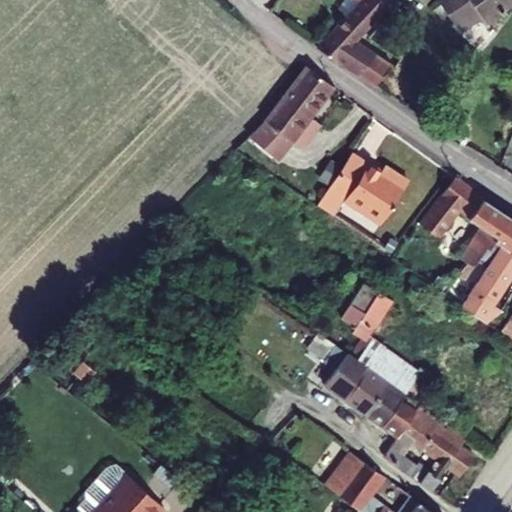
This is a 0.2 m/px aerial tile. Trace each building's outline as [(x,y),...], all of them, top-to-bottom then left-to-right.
[(363,44),(399,0),(364,0),(366,1),(327,49),(366,78),(382,60),(363,44)] [(511,0),(447,0),(462,21),(483,8),(489,17),(511,1),(511,0)] [(267,129),(289,146),(338,84),(311,60),(265,116),(272,122),(267,129)] [(366,78),(382,90),(396,71),(382,60),(366,78)] [(459,140),(470,148),(481,135),(471,125),(459,140)] [(328,182),(379,220),(409,179),(396,169),(391,176),(381,168),(354,148),(328,182)] [(381,168),(391,176),(396,169),(386,161),(381,168)] [(487,244),(511,260),(511,215),(455,177),(409,236),(429,250),(452,219),(471,233),(450,264),(466,276),(482,251),(487,244)] [(453,310),(477,327),(497,314),(489,308),(511,273),(511,260),(487,244),(482,251),(488,255),(453,310)] [(378,285),(341,337),(376,362),(406,384),(419,365),(383,339),(406,306),(378,285)] [(511,301),(496,327),(511,337),(511,301)] [(351,388),(378,407),(393,386),(371,370),(376,362),(341,337),(327,326),(317,339),(333,352),(325,363),(342,375),(338,380),(347,386),(350,382),(354,384),(351,388)] [(438,379),(419,365),(406,384),(425,398),(438,379)] [(378,407),(406,428),(422,406),(393,386),(378,407)] [(389,453),(425,479),(435,467),(408,446),(419,433),(464,466),(477,447),(461,434),(464,431),(424,402),(422,406),(406,428),(389,453)] [(317,478),(362,511),(432,511),(417,501),(409,511),(387,511),(381,507),(387,498),(377,491),(386,478),(340,445),(317,478)] [(173,511),(176,509),(127,464),(117,466),(95,490),(95,498),(86,508),(89,510),(87,511),(173,511)] [(319,511),(352,511),(332,496),(319,511)]
